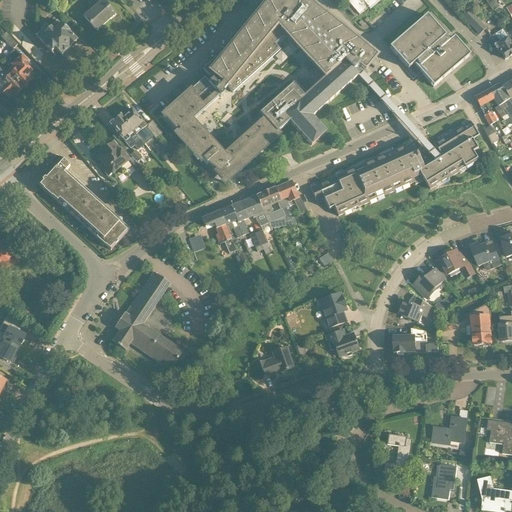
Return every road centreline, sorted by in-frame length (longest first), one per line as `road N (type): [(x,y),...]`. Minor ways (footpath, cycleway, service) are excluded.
road 1 (residential): [(98,275),(173,221),(458,93)]
road 2 (residential): [(413,511),(357,477),(356,438),(380,411),(455,393),(471,373)]
road 3 (residential): [(145,390),(191,412),(234,412),(308,387),(376,377)]
road 4 (residential): [(376,377),(379,318),(402,271),(434,242),(511,215)]
road 5 (secondary): [(0,167),(171,31)]
road 6 (tertiary): [(98,275),(87,254),(0,170)]
road 7 (tertiary): [(0,457),(66,337)]
